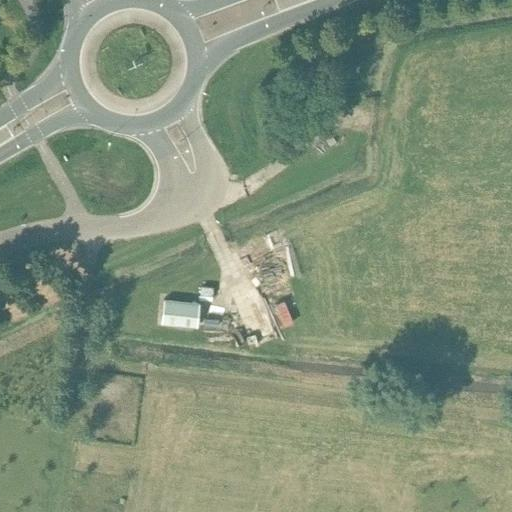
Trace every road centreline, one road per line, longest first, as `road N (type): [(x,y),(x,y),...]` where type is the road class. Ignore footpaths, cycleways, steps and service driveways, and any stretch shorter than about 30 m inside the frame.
road 1 (track): [(77,361),(511,415)]
road 2 (track): [(86,228),(88,269),(67,410)]
road 3 (unclassified): [(0,244),(133,226),(173,212)]
road 4 (secondary): [(197,64),(235,39),(335,0)]
road 5 (unclassified): [(173,212),(197,203),(204,184),(191,91)]
